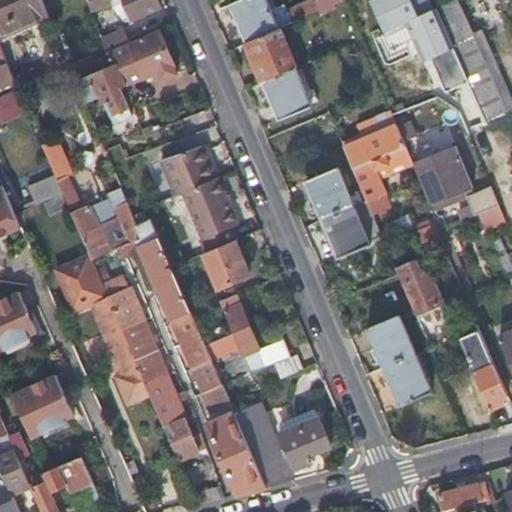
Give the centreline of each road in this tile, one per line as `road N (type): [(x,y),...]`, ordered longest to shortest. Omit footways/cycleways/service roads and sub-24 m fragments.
road 1 (residential): [(187,0),(390,477)]
road 2 (residential): [(254,511),(390,477)]
road 3 (residential): [(390,477),(511,445)]
